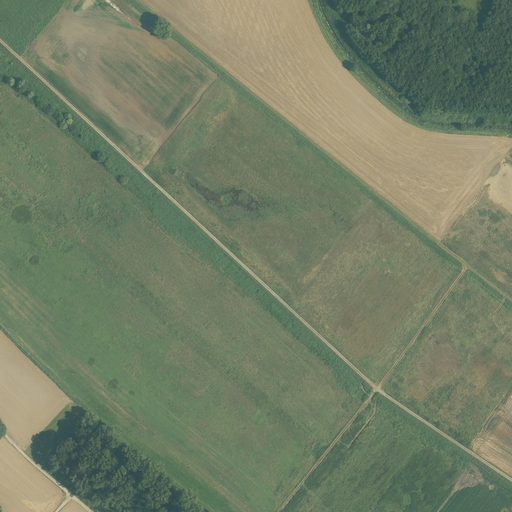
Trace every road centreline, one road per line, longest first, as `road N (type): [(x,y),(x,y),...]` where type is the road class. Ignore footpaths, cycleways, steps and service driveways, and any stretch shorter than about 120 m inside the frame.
road 1 (track): [(511,482),(380,393),(0,41)]
road 2 (track): [(511,301),(135,0)]
road 3 (track): [(0,316),(98,418),(213,511)]
road 4 (track): [(311,0),(338,55),(409,123),(511,138)]
road 5 (track): [(471,269),(380,393)]
road 6 (track): [(284,511),(380,393)]
road 7 (track): [(90,511),(0,426)]
